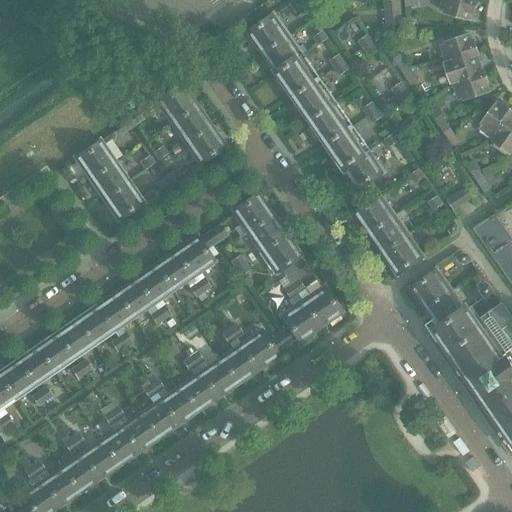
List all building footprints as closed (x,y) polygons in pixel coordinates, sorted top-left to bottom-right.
[(300,0),(298,0),(291,5),(296,12),(304,6),(300,0)] [(399,0),(383,2),(386,26),(402,24),(399,0)] [(442,0),(440,10),(445,11),(445,12),(470,20),(472,13),(474,13),(478,1),(475,0),(442,0)] [(276,15),(249,34),(251,36),(251,39),(255,44),(257,45),(263,54),(290,35),(276,15)] [(323,32),(314,38),(319,45),(327,39),(323,32)] [(290,35),(263,54),(265,56),(265,59),(269,64),(271,65),(277,74),(304,55),(290,35)] [(470,35),(445,43),(445,44),(440,46),(446,64),(445,64),(446,64),(478,54),(474,41),(473,42),(470,35)] [(368,36),(359,42),(364,49),(373,43),(368,36)] [(373,43),(364,49),(369,56),(377,50),(373,43)] [(482,72),(477,55),(479,54),(478,54),(446,64),(452,83),(484,72),(484,71),(482,72)] [(304,55),(277,74),(279,77),(279,79),(283,85),(285,86),(294,98),(321,79),(304,55)] [(400,55),(393,59),(402,73),(409,68),(400,55)] [(339,56),(331,62),(336,68),(344,63),(339,56)] [(344,63),(336,68),(341,75),(349,70),(344,63)] [(409,68),(402,73),(411,86),(418,81),(409,68)] [(487,85),(488,84),(484,72),(452,83),(458,101),(464,99),(464,100),(489,91),(487,85)] [(308,119),(310,122),(337,103),(321,79),(294,98),(302,110),(302,112),(306,118),(308,119)] [(393,90),(397,97),(406,91),(401,84),(393,90)] [(183,85),(157,103),(171,123),(196,105),(191,97),(190,94),(187,89),(184,88),(183,85)] [(411,98),(406,91),(397,97),(402,104),(411,98)] [(318,133),(327,146),(354,127),(337,103),(310,122),(312,124),(312,127),(316,132),(318,133)] [(494,141),(494,142),(511,118),(511,111),(505,106),(504,108),(498,103),(482,125),(483,125),(479,130),(494,141)] [(364,110),(369,116),(377,111),(372,104),(364,110)] [(196,105),(171,123),(185,142),(210,125),(204,116),(204,114),(200,108),(198,107),(196,105)] [(126,118),(132,127),(142,120),(136,111),(126,118)] [(377,111),(369,116),(374,123),(382,117),(377,111)] [(441,115),(435,120),(444,133),(450,128),(441,115)] [(126,118),(116,125),(122,134),(132,127),(126,118)] [(511,118),(494,142),(510,153),(511,149),(511,118)] [(210,125),(185,142),(199,162),(224,145),(223,143),(222,140),(219,135),(216,134),(210,125)] [(354,127),(327,146),(335,158),(336,160),(339,166),(342,167),(343,169),(370,151),(370,150),(384,141),(381,138),(368,147),(354,127)] [(450,128),(444,133),(453,146),(460,142),(450,128)] [(394,134),(386,140),(390,147),(399,141),(394,134)] [(101,142),(76,159),(77,161),(77,164),(81,169),(83,171),(89,179),(115,162),(101,142)] [(163,147),(154,153),(159,160),(167,154),(163,147)] [(370,151),(343,169),(349,178),(350,181),(353,186),(356,187),(357,190),(384,171),(370,151)] [(149,156),(141,162),(146,169),(154,163),(149,156)] [(115,162),(89,179),(91,181),(91,184),(95,189),(97,190),(103,199),(129,181),(115,162)] [(474,162),(467,167),(476,180),(483,176),(474,162)] [(167,177),(173,186),(184,179),(178,170),(167,177)] [(415,183),(424,177),(419,170),(410,176),(415,183)] [(483,176),(476,180),(485,193),(492,189),(483,176)] [(167,177),(157,184),(163,193),(173,186),(167,177)] [(129,181),(103,199),(109,208),(109,210),(113,216),(115,217),(117,219),(143,201),(129,181)] [(462,192),(468,201),(475,196),(469,187),(462,192)] [(462,192),(455,196),(461,205),(468,201),(462,192)] [(258,194),(233,212),(235,215),(235,216),(241,224),(237,227),(236,231),(240,237),(247,232),(272,214),(266,206),(266,203),(262,198),(260,197),(258,194)] [(383,196),(355,215),(362,224),(362,226),(366,232),(368,233),(369,235),(396,216),(383,196)] [(455,196),(448,201),(454,210),(461,205),(455,196)] [(437,197),(429,203),(434,210),(442,204),(437,197)] [(272,214),(247,232),(261,252),(286,234),(280,226),(280,223),(276,217),(274,216),(272,214)] [(511,238),(496,215),(474,230),(511,284),(511,238)] [(396,216),(369,235),(375,243),(376,246),(379,251),(382,252),(383,254),(410,235),(396,216)] [(451,226),(450,231),(453,235),(457,233),(458,227),(455,223),(451,226)] [(219,226),(207,234),(214,244),(226,236),(219,226)] [(175,252),(193,277),(197,284),(204,279),(200,272),(213,263),(204,251),(214,244),(207,234),(197,241),(195,238),(193,239),(191,240),(185,243),(184,246),(175,252)] [(286,234),(261,252),(274,272),(300,254),(298,252),(298,249),(294,244),(292,243),(286,234)] [(410,235),(383,254),(389,263),(389,266),(393,271),(395,272),(397,274),(424,255),(410,235)] [(158,264),(156,265),(173,291),(193,277),(175,252),(167,258),(164,258),(159,262),(158,264)] [(471,261),(468,256),(462,255),(457,258),(461,263),(467,264),(471,261)] [(240,256),(231,262),(236,269),(245,263),(240,256)] [(245,263),(236,269),(241,275),(249,270),(245,263)] [(145,273),(136,279),(153,304),(173,291),(156,265),(154,267),(151,267),(146,270),(145,273)] [(439,271),(412,289),(414,292),(414,294),(418,300),(420,301),(426,309),(453,290),(439,271)] [(118,291),(116,292),(134,318),(153,304),(136,279),(127,285),(125,285),(119,289),(118,291)] [(197,284),(203,292),(210,287),(204,279),(197,284)] [(291,285),(297,294),(304,289),(298,281),(291,285)] [(197,284),(190,288),(196,297),(203,292),(197,284)] [(291,285),(285,290),(290,298),(297,294),(291,285)] [(302,300),(321,327),(329,322),(332,321),(337,318),(338,315),(341,314),(322,286),(302,300)] [(489,286),(480,291),(485,298),(494,292),(489,286)] [(426,309),(433,320),(425,326),(432,335),(465,311),(461,305),(463,304),(453,290),(426,309)] [(105,300),(96,306),(114,331),(134,318),(116,292),(114,294),(112,294),(106,298),(105,300)] [(290,327),(279,334),(287,346),(298,338),(300,341),(303,340),(305,340),(311,336),(312,334),(321,327),(302,300),(282,314),(290,327)] [(79,318),(77,320),(94,345),(114,331),(96,306),(88,312),(85,312),(80,316),(79,318)] [(165,306),(158,311),(164,319),(171,314),(165,306)] [(511,441),(511,442),(511,443),(508,445),(511,450),(511,319),(503,306),(478,322),(469,309),(465,311),(432,335),(437,343),(440,340),(441,341),(442,340),(450,352),(449,353),(451,355),(452,354),(460,366),(459,367),(461,370),(462,369),(470,381),(469,382),(467,383),(471,389),(473,389),(478,395),(477,395),(477,397),(481,403),(483,401),(483,402),(484,401),(492,413),(491,414),(493,416),(494,415),(502,427),(501,428),(503,431),(504,430),(509,437),(511,441)] [(158,311),(151,316),(157,324),(164,319),(158,311)] [(172,319),(166,323),(170,328),(176,324),(172,319)] [(66,327),(57,333),(74,359),(94,345),(77,320),(75,321),(72,321),(67,325),(66,327)] [(230,330),(236,339),(243,334),(237,326),(230,330)] [(230,330),(223,335),(229,343),(236,339),(230,330)] [(240,345),(258,371),(266,365),(269,365),(274,361),(275,359),(278,357),(276,354),(287,346),(279,334),(268,342),(260,331),(240,345)] [(39,346),(37,347),(55,372),(74,359),(57,333),(48,339),(46,339),(40,343),(39,346)] [(118,338),(124,346),(131,342),(125,333),(118,338)] [(118,338),(112,343),(117,351),(124,346),(118,338)] [(233,350),(220,359),(238,384),(240,383),(243,383),(248,379),(249,377),(258,371),(240,345),(236,339),(229,343),(233,350)] [(26,355),(18,360),(35,386),(55,372),(37,347),(35,348),(33,348),(27,352),(26,355)] [(191,358),(196,366),(203,361),(197,353),(191,358)] [(191,358),(184,362),(189,371),(196,366),(191,358)] [(220,359),(201,373),(218,398),(227,392),(230,392),(235,388),(236,386),(238,384),(220,359)] [(0,372),(0,377),(15,399),(35,386),(18,360),(9,366),(6,367),(1,370),(0,372)] [(79,365),(85,374),(92,369),(86,360),(79,365)] [(79,365),(72,370),(78,378),(85,374),(79,365)] [(201,373),(181,386),(199,411),(200,410),(203,410),(208,406),(209,404),(218,398),(201,373)] [(0,409),(15,399),(0,377),(0,409)] [(151,385),(157,393),(164,389),(158,380),(151,385)] [(151,385),(144,390),(150,398),(157,393),(151,385)] [(40,392),(45,401),(55,394),(49,386),(40,392)] [(181,386),(161,400),(179,425),(187,419),(190,419),(195,415),(196,413),(199,411),(181,386)] [(40,392),(33,397),(38,406),(45,401),(40,392)] [(161,400),(141,413),(159,439),(161,437),(163,437),(169,434),(170,431),(179,425),(161,400)] [(118,407),(111,412),(117,420),(124,416),(118,407)] [(111,412),(104,417),(110,425),(117,420),(111,412)] [(141,413),(122,427),(139,452),(148,446),(150,446),(156,443),(157,440),(159,439),(141,413)] [(0,420),(6,428),(13,423),(7,415),(0,420)] [(122,427),(102,441),(119,466),(121,465),(124,465),(129,461),(130,458),(139,452),(122,427)] [(72,439),(78,448),(85,443),(79,435),(72,439)] [(72,439),(65,444),(71,452),(78,448),(72,439)] [(102,441),(82,454),(100,480),(108,474),(111,473),(116,470),(117,467),(119,466),(102,441)] [(82,454),(62,468),(80,493),(82,492),(84,492),(90,488),(91,486),(100,480),(82,454)] [(32,467),(38,475),(45,470),(39,462),(32,467)] [(32,467),(25,471),(31,480),(38,475),(32,467)] [(38,475),(43,482),(60,507),(69,501),(71,501),(77,497),(78,495),(80,493),(62,468),(50,477),(45,470),(38,475)] [(30,506),(20,511),(52,511),(60,507),(43,482),(38,475),(31,480),(29,481),(33,488),(23,495),(30,506)]
